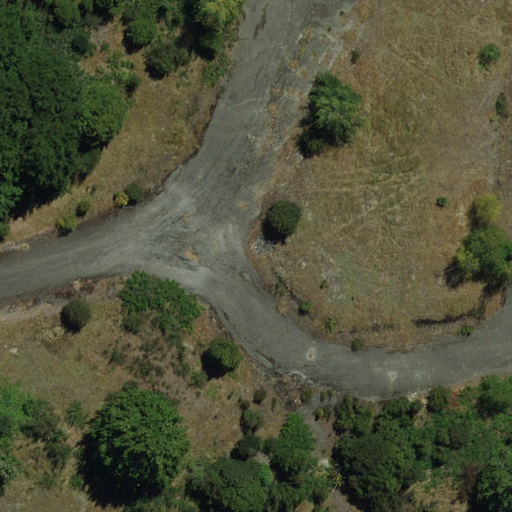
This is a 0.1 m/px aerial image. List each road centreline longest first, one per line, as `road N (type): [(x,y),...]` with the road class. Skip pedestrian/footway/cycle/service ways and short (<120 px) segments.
road 1 (track): [(0,312),(111,296),(178,233),(278,0)]
road 2 (track): [(511,218),(476,347),(386,378),(297,376)]
road 3 (track): [(297,376),(178,233)]
